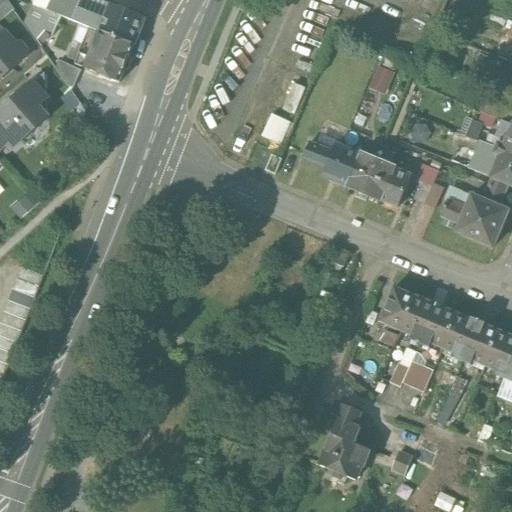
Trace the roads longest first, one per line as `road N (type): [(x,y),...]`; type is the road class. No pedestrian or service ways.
road 1 (primary): [(0,511),(149,146)]
road 2 (residential): [(149,146),(381,248)]
road 3 (residential): [(381,248),(298,462)]
road 4 (primary): [(149,146),(208,0)]
road 5 (residential): [(381,248),(504,294)]
